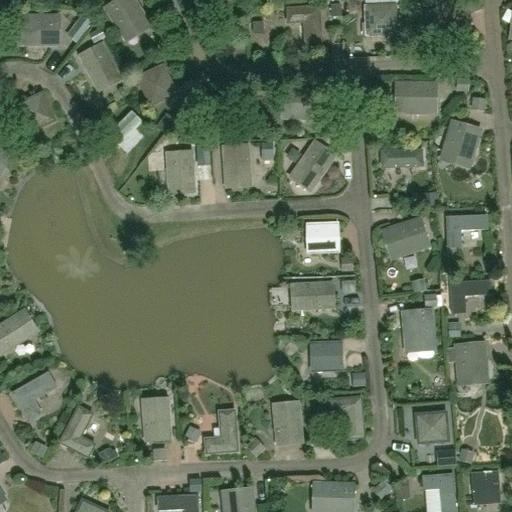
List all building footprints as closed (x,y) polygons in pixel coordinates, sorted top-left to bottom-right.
[(133,0),(121,0),(105,10),(122,36),(146,21),(133,0)] [(235,3),(233,0),(215,0),(221,10),(235,3)] [(445,38),(471,23),(457,0),(454,0),(431,14),(445,38)] [(395,6),(365,8),(366,36),(396,35),(395,6)] [(321,48),(318,8),(287,10),(288,24),(304,23),(305,49),(321,48)] [(27,47),(58,47),(58,18),(27,18),(27,47)] [(79,57),(88,73),(90,73),(96,85),(117,74),(101,45),(79,57)] [(176,94),(163,67),(137,79),(150,106),(176,94)] [(434,114),(435,85),(404,85),(403,114),(434,114)] [(321,120),(321,91),(291,91),(290,120),(321,120)] [(29,134),(55,122),(42,95),(16,107),(29,134)] [(479,132),(452,124),(443,153),(471,162),(479,132)] [(382,169),(422,168),(421,140),(381,141),(382,169)] [(294,172),(313,185),(321,173),(322,175),(335,157),(314,143),(294,172)] [(225,181),(248,179),(247,165),(249,165),(247,144),(223,145),(225,181)] [(0,175),(12,156),(0,148),(0,175)] [(166,152),(169,187),(191,186),(190,172),(192,172),(191,150),(166,152)] [(486,216),(445,217),(447,248),(461,248),(460,232),(486,231),(486,216)] [(428,248),(419,221),(389,230),(399,258),(428,248)] [(308,255),(338,254),(337,225),(307,226),(308,255)] [(449,284),(451,315),(466,314),(465,298),(490,296),(489,282),(449,284)] [(333,309),(332,284),(297,286),(298,309),(312,308),(312,310),(333,309)] [(403,315),(405,345),(434,343),(432,312),(403,315)] [(0,327),(0,356),(30,338),(18,318),(6,326),(5,324),(0,327)] [(312,373),(342,372),(341,344),(311,344),(312,373)] [(455,348),(458,379),(487,376),(484,345),(455,348)] [(41,415),(33,402),(56,389),(48,375),(13,395),(28,423),(41,415)] [(330,416),(346,415),(348,440),(364,439),(361,399),(329,402),(330,416)] [(146,443),(170,441),(168,406),(145,407),(146,421),(144,421),(146,443)] [(94,446),(80,439),(92,416),(78,409),(60,444),(88,459),(94,446)] [(277,447),(302,445),(298,410),(276,412),(277,425),(275,426),(277,447)] [(237,453),(234,412),(219,414),(221,439),(205,441),(206,455),(237,453)] [(415,416),(418,445),(448,442),(446,414),(415,416)] [(499,492),(498,473),(471,475),(473,506),(487,505),(486,493),(499,492)] [(424,492),(439,491),(440,511),(456,511),(454,475),(423,477),(424,492)] [(351,511),(352,486),(321,485),(320,511),(351,511)] [(158,498),(158,511),(170,511),(184,511),(198,511),(198,497),(158,498)] [(224,511),(253,511),(252,498),(223,501),(224,511)] [(103,511),(82,502),(77,511),(103,511)]
